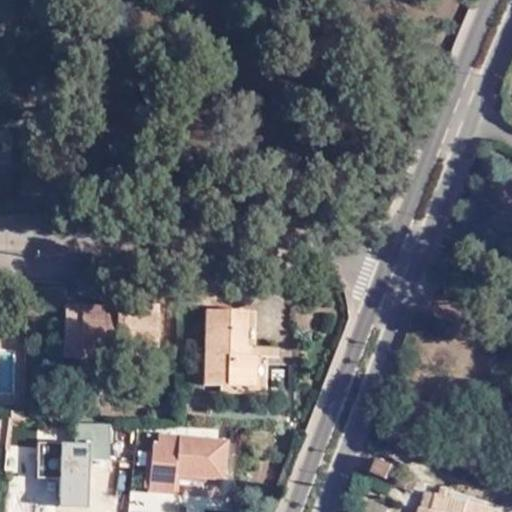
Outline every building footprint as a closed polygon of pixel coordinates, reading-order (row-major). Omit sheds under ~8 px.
[(160,301),(122,300),(122,311),(87,310),(87,299),(68,299),(68,332),(84,333),(83,342),(157,344),(160,301)] [(122,311),(122,300),(87,299),(87,310),(122,311)] [(252,309),(208,308),(205,385),(258,388),(259,355),(250,355),(252,309)] [(156,442),(153,490),(175,492),(176,472),(223,475),(225,437),(157,433),(156,442)] [(147,490),(153,490),(156,442),(152,442),(147,490)] [(8,444),(4,463),(27,468),(26,474),(39,475),(44,449),(8,444)] [(397,464),(380,461),(375,474),(393,480),(397,464)] [(414,492),(419,478),(398,471),(393,485),(414,492)] [(500,511),(501,510),(441,494),(436,511),(500,511)]
